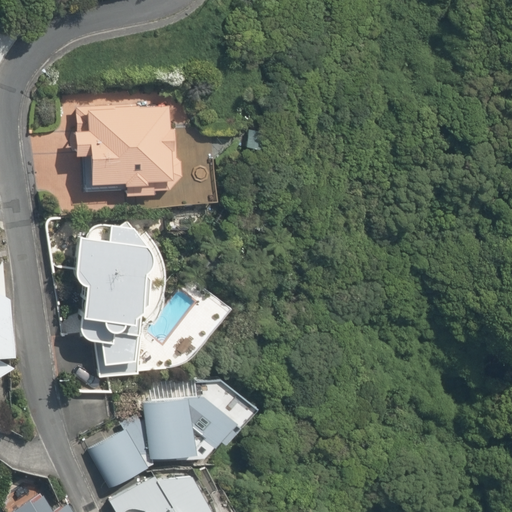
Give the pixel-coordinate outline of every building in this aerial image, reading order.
[(153,181),(177,179),(173,129),(167,129),(165,105),(80,112),(81,129),(72,130),(75,157),(84,156),(86,186),(118,184),(118,195),(154,192),(153,181)] [(88,340),(89,340),(96,340),(99,363),(135,360),(142,324),(143,323),(146,320),(153,325),(166,302),(161,295),(162,292),(162,288),(163,285),(163,281),(164,278),(163,274),(163,270),(162,267),(162,263),(161,260),(159,256),(158,253),(156,249),(155,246),(153,243),(150,240),(148,238),(145,235),(143,233),(140,230),(137,228),(129,227),(130,223),(94,220),(94,224),(86,223),(85,236),(83,237),(82,238),(81,239),(80,240),(79,241),(78,242),(77,243),(76,245),(75,246),(74,247),(73,249),(73,250),(72,252),(72,253),(71,255),(71,256),(71,258),(71,259),(71,261),(71,262),(71,264),(71,266),(71,267),(72,269),(72,270),(73,272),(73,273),(74,275),(75,276),(75,277),(76,279),(77,280),(78,281),(79,282),(80,283),(76,328),(76,329),(77,330),(77,331),(77,332),(78,333),(78,334),(79,335),(80,336),(81,337),(82,338),(83,339),(84,339),(85,339),(86,340),(87,340),(88,340)] [(4,261),(0,266),(0,371),(10,366),(4,261)] [(144,454),(205,456),(231,423),(235,426),(250,405),(215,378),(140,399),(140,412),(81,447),(106,490),(150,464),(144,454)] [(205,511),(190,476),(151,474),(106,498),(113,511),(205,511)] [(61,511),(57,505),(51,509),(38,489),(1,511),(61,511)]
